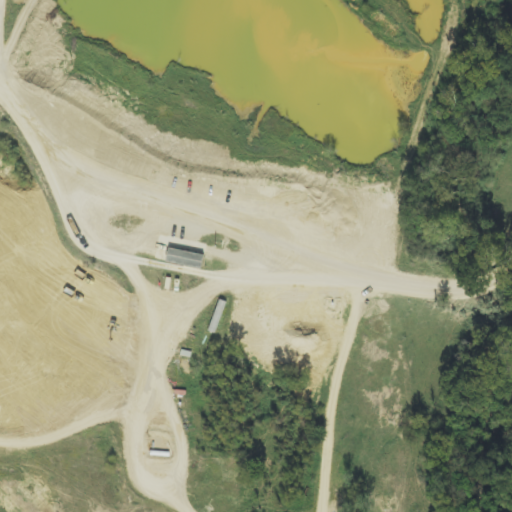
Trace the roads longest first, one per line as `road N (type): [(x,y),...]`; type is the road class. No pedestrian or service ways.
road 1 (residential): [(511,280),(451,293),(355,276),(159,207),(41,511)]
road 2 (residential): [(0,323),(82,181),(159,207)]
